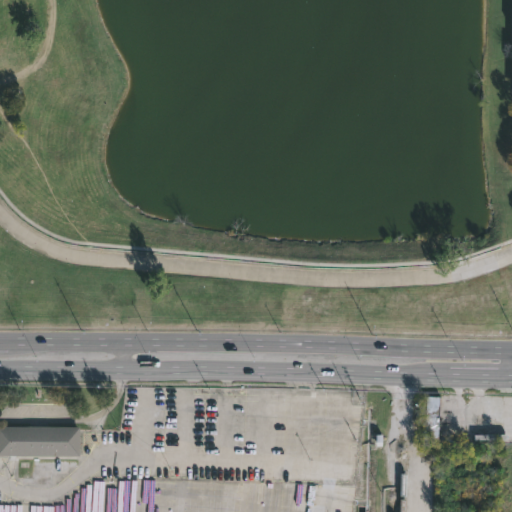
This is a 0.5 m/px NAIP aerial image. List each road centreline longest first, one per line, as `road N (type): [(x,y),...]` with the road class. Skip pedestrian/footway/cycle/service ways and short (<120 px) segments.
road 1 (residential): [(511,253),(446,271),(315,277),(58,252),(0,209)]
road 2 (secondary): [(511,351),(0,343)]
road 3 (secondary): [(0,368),(511,376)]
